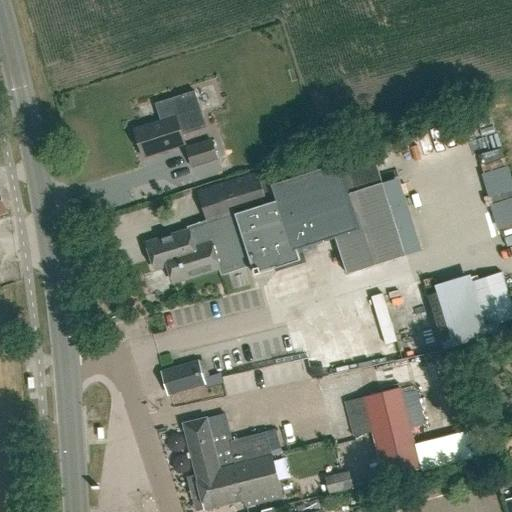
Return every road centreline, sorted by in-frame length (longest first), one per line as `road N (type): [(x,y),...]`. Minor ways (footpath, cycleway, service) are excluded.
road 1 (primary): [(66,362),(46,220),(0,22)]
road 2 (unclassified): [(168,511),(121,364),(66,362)]
road 3 (primary): [(73,511),(66,362)]
